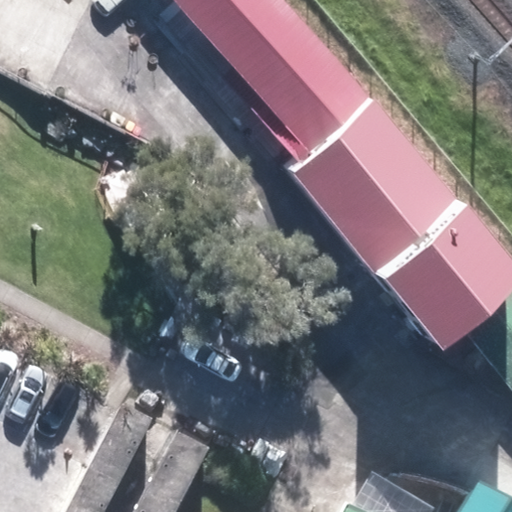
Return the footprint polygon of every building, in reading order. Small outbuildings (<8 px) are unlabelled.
[(305,143),(369,92),(289,0),(182,0),(288,123),(305,143)] [(369,92),(305,143),(293,153),(428,321),(445,307),(503,261),(511,253),(511,232),(465,175),(455,183),(376,86),(369,92)] [(511,271),(503,261),(445,307),(511,387),(511,271)] [(122,410),(68,511),(102,511),(149,424),(122,410)] [(181,435),(140,511),(174,511),(207,449),(181,435)] [(511,511),(511,504),(477,484),(459,511),(511,511)]
